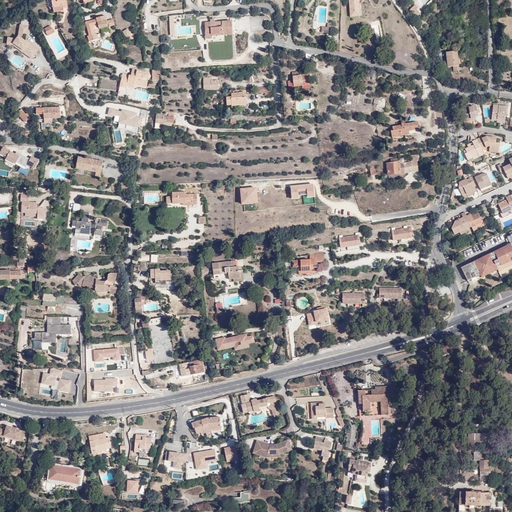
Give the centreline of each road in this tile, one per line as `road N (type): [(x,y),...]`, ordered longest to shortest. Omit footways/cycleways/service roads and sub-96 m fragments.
road 1 (residential): [(74,193),(128,203),(139,379),(175,398)]
road 2 (secondary): [(0,401),(82,412),(175,398)]
road 3 (residential): [(291,45),(435,74),(447,95)]
road 4 (residential): [(277,41),(280,123),(193,127)]
road 5 (residential): [(386,499),(427,335)]
road 6 (secondary): [(278,373),(427,335)]
road 7 (residential): [(0,134),(36,80),(70,72),(86,52)]
road 8 (residential): [(447,95),(453,146),(440,218)]
road 9 (residential): [(277,41),(271,8),(263,4),(199,10),(188,0)]
